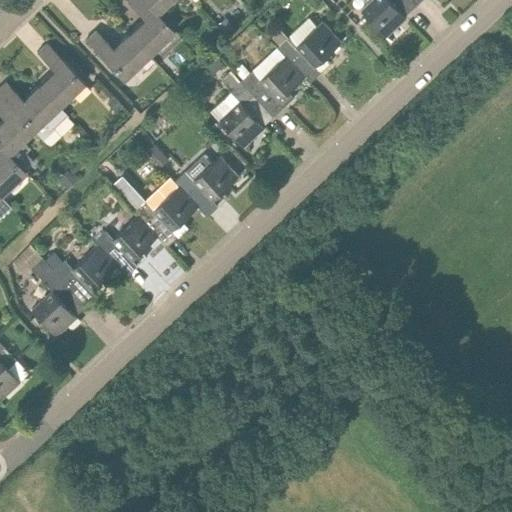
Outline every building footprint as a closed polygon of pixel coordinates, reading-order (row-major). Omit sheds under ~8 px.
[(143,18),(128,33),(149,55),(176,30),(160,13),(158,14),(144,0),(126,0),(143,18)] [(144,0),(158,14),(160,13),(173,1),(187,3),(189,0),(144,0)] [(415,5),(410,0),(370,0),(362,9),(386,36),(406,17),(405,15),(415,5)] [(231,26),(225,18),(215,26),(221,33),(231,26)] [(277,47),(285,56),(304,76),(310,82),(311,81),(310,81),(321,71),(316,65),(342,41),(323,20),(297,45),(289,36),(288,37),(279,45),(277,47)] [(271,36),(279,45),(288,37),(280,29),(271,36)] [(149,55),(128,33),(112,47),(96,30),(85,39),(124,77),(149,55)] [(86,82),(46,42),(36,52),(53,70),(38,84),(59,107),(86,82)] [(216,56),(203,67),(210,74),(222,63),(216,56)] [(279,100),(304,76),(285,56),(260,79),(252,70),(241,80),(274,115),(284,105),(279,100)] [(222,78),(232,89),(241,81),(231,70),(222,78)] [(263,124),(274,115),(241,80),(241,81),(232,89),(230,91),(239,100),(220,119),(244,145),(265,126),(263,124)] [(59,107),(38,84),(22,99),(6,81),(0,86),(0,94),(34,131),(42,139),(54,128),(52,126),(65,113),(59,107)] [(0,113),(3,117),(0,120),(0,145),(24,170),(25,169),(33,162),(24,152),(28,148),(23,142),(34,131),(0,94),(0,113)] [(116,112),(122,106),(113,96),(107,102),(116,112)] [(171,99),(166,102),(172,108),(176,105),(171,99)] [(150,149),(164,165),(169,160),(156,144),(150,149)] [(24,170),(0,145),(0,195),(1,196),(27,171),(25,169),(24,170)] [(179,185),(198,206),(207,216),(208,215),(208,214),(218,205),(213,199),(239,175),(220,154),(211,162),(203,154),(176,180),(180,184),(179,185)] [(56,179),(65,189),(75,179),(66,169),(56,179)] [(121,193),(136,210),(145,202),(130,185),(121,193)] [(198,206),(179,185),(155,207),(148,199),(145,202),(136,210),(138,213),(137,214),(157,235),(167,246),(168,245),(167,244),(178,234),(173,229),(198,206)] [(0,216),(10,206),(1,196),(0,195),(0,216)] [(100,246),(117,265),(126,275),(127,274),(137,264),(132,259),(157,235),(137,214),(114,236),(106,228),(94,239),(100,246)] [(31,267),(42,256),(31,244),(30,244),(13,260),(23,270),(28,264),(31,267)] [(64,264),(61,261),(53,269),(86,304),(97,294),(92,288),(117,265),(100,246),(74,270),(67,262),(64,264)] [(53,253),(46,260),(46,261),(53,269),(61,261),(53,253)] [(46,261),(46,260),(42,256),(31,267),(52,291),(34,308),(57,334),(75,317),(74,314),(86,304),(53,269),(46,261)] [(0,397),(19,380),(7,367),(15,359),(0,342),(0,397)]
